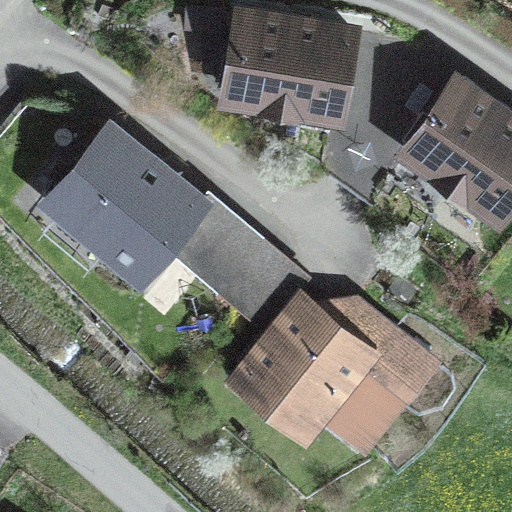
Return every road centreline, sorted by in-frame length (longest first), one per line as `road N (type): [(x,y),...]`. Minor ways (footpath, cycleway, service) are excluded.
road 1 (residential): [(344,241),(36,43),(0,32)]
road 2 (unclassified): [(0,380),(153,511)]
road 3 (residential): [(511,72),(414,11),(376,0)]
